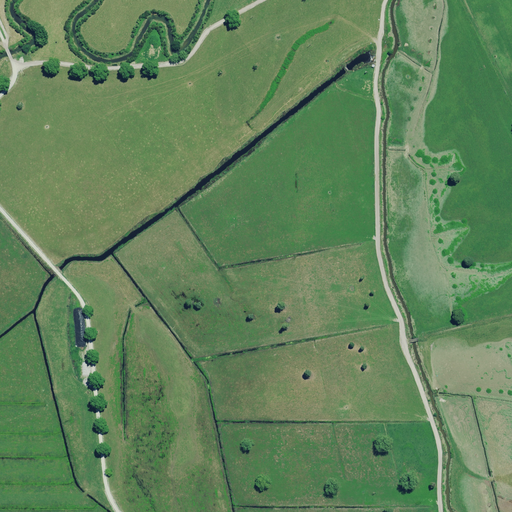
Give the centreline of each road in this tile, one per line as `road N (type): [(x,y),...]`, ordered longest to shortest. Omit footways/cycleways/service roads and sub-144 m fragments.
road 1 (track): [(386,0),(375,79),(378,254),(437,435),(440,511)]
road 2 (track): [(0,208),(84,305),(106,486),(118,511)]
road 3 (track): [(261,0),(212,27),(184,61),(171,64),(19,66),(0,27)]
